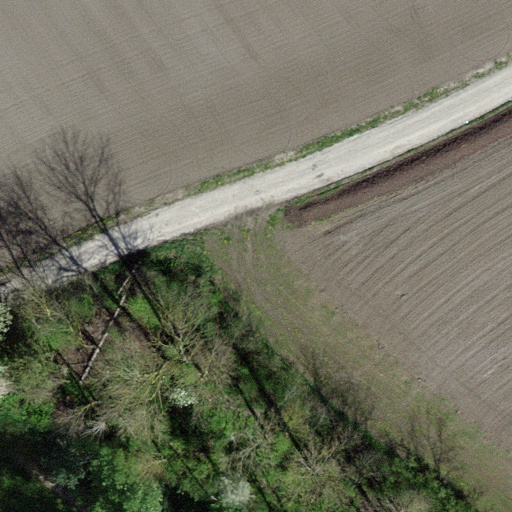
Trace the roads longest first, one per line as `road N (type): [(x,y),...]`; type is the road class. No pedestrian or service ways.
road 1 (track): [(162,226),(303,330),(505,511)]
road 2 (track): [(162,226),(371,142),(511,69)]
road 3 (track): [(0,309),(162,226)]
